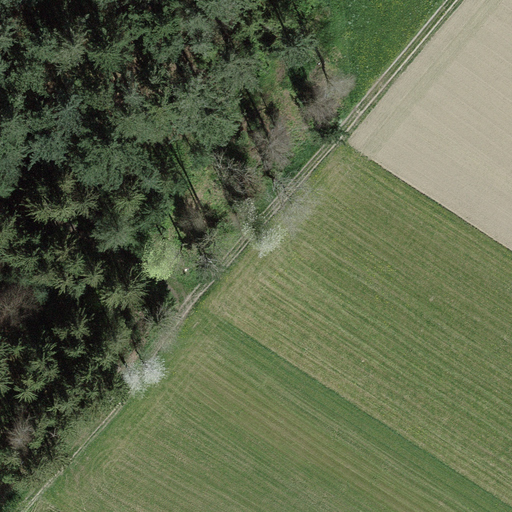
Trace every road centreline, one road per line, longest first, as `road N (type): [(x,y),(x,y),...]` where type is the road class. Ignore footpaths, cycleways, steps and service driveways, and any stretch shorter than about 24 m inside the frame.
road 1 (track): [(452,0),(16,511)]
road 2 (track): [(0,180),(202,285)]
